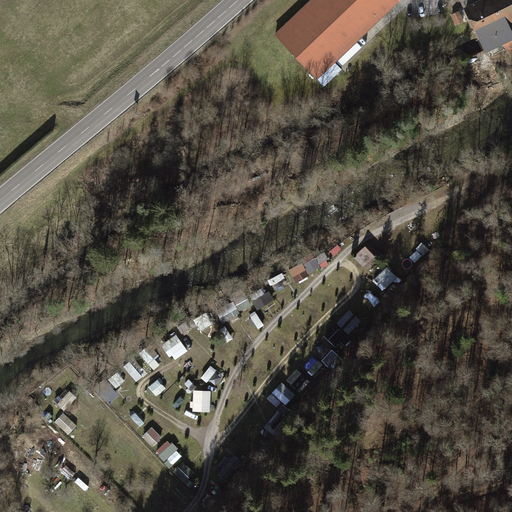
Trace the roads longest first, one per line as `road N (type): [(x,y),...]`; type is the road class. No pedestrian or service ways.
road 1 (primary): [(236,0),(0,200)]
road 2 (track): [(418,511),(511,418)]
